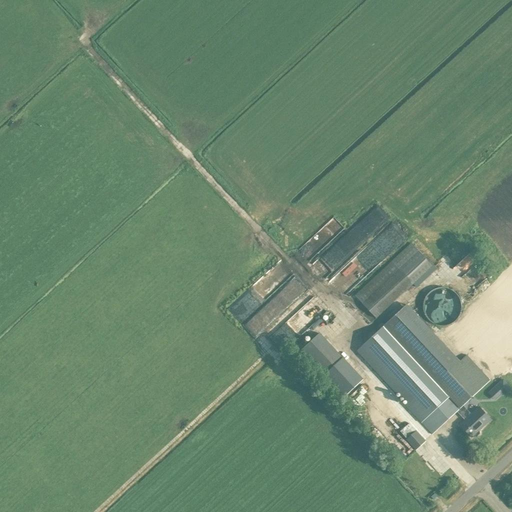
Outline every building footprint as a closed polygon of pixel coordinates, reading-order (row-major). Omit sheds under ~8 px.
[(346,234),(359,247),(376,231),(363,217),(346,234)] [(242,221),(235,228),(271,265),(278,258),(242,221)] [(361,252),(371,262),(399,234),(390,224),(361,252)] [(411,243),(395,258),(355,296),(376,318),(432,266),(411,243)] [(485,271),(469,275),(471,283),(487,279),(485,271)] [(294,278),(247,319),(259,333),(266,326),(263,322),(302,287),(294,278)] [(424,299),(423,304),(423,306),(423,311),(425,316),(429,320),(433,324),(438,325),(444,326),(449,325),(454,322),(457,318),(458,318),(460,313),(461,307),(461,302),(459,297),(456,293),(452,290),(447,288),(441,287),(436,288),(431,291),(427,294),(424,299)] [(466,355),(459,362),(407,305),(360,348),(365,354),(363,356),(407,403),(405,405),(432,434),(457,410),(465,419),(460,425),(471,437),(473,436),(474,437),(476,437),(480,434),(480,432),(478,431),(490,420),(479,407),(471,414),(463,406),(490,380),(466,355)] [(325,375),(342,358),(319,334),(302,350),(325,375)] [(276,347),(283,343),(278,335),(271,339),(276,347)] [(488,393),(492,397),(494,399),(502,391),(505,394),(511,388),(503,379),(488,393)] [(416,430),(406,439),(416,451),(426,441),(416,430)]
